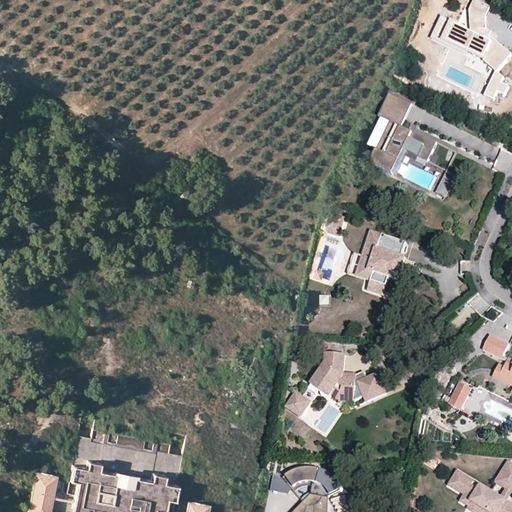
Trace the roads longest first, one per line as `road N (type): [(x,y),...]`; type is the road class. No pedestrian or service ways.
road 1 (track): [(0,49),(132,158)]
road 2 (residential): [(511,304),(488,289),(481,263),(511,188)]
